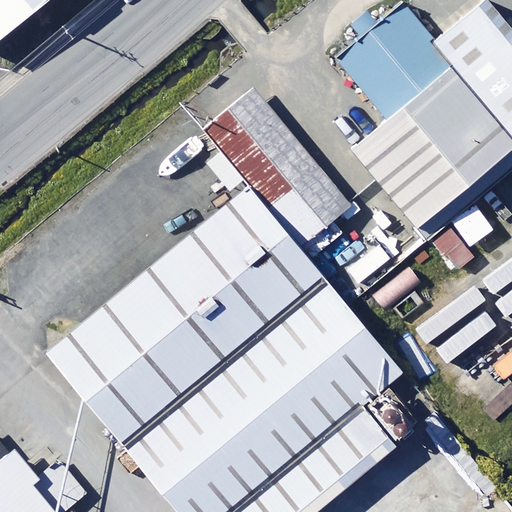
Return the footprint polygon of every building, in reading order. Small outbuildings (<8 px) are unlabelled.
[(0,0),(0,58),(70,0),(0,0)] [(456,72),(511,139),(511,26),(495,6),(439,52),(456,72)] [(384,131),(456,72),(439,52),(403,9),(332,67),(384,131)] [(511,174),(511,139),(456,72),(384,131),(352,158),(425,246),(511,174)] [(223,154),(246,181),(304,250),(353,209),(255,89),(203,131),(223,154)] [(246,181),(223,154),(208,167),(230,194),(246,181)] [(243,511),(403,382),(245,191),(40,359),(165,511),(243,511)] [(511,423),(511,400),(484,425),(496,438),(511,423)] [(52,511),(10,460),(0,468),(0,511),(52,511)]
